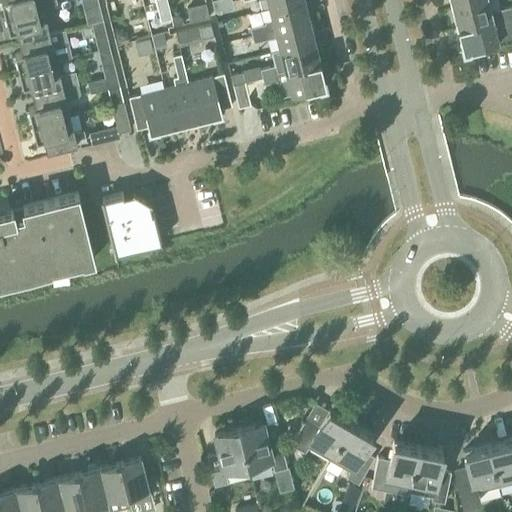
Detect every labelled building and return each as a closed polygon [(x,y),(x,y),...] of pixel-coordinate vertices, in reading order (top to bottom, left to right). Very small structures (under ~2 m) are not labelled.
[(1,0),(6,15),(42,6),(58,2),(57,0),(1,0)] [(305,0),(299,0),(270,7),(273,18),(265,20),(265,23),(250,27),(252,34),(268,30),(275,28),(310,20),(305,0)] [(478,0),(453,6),(458,27),(493,19),(511,13),(511,5),(498,9),(494,8),(491,9),(488,0),(478,0)] [(18,29),(21,40),(49,33),(42,6),(6,15),(10,31),(18,29)] [(92,22),(104,19),(101,8),(89,11),(92,22)] [(502,25),(511,22),(511,13),(493,19),(458,27),(464,50),(499,41),(495,28),(499,28),(502,25)] [(218,19),(220,42),(239,41),(237,17),(218,19)] [(104,19),(92,22),(95,34),(106,31),(104,19)] [(310,20),(275,28),(281,49),(315,41),(310,20)] [(200,26),(203,37),(214,34),(211,23),(200,26)] [(180,43),(203,37),(200,26),(177,31),(180,43)] [(15,53),(19,69),(56,60),(73,56),(66,28),(49,33),(21,40),(24,51),(15,53)] [(270,38),(268,30),(252,34),(254,42),(270,38)] [(152,52),(148,37),(132,41),(136,55),(152,52)] [(277,64),(261,68),(263,76),(286,70),(321,62),(315,41),(281,49),(273,51),(276,62),(277,64)] [(176,85),(165,87),(175,126),(198,120),(189,81),(182,53),(173,55),(178,76),(174,77),(176,85)] [(32,83),(34,94),(63,87),(78,83),(76,75),(72,73),(60,76),(56,60),(19,69),(23,85),(32,83)] [(106,76),(117,73),(114,62),(103,65),(106,76)] [(278,80),(281,95),(292,93),(326,84),(321,62),(263,76),(265,84),(278,80)] [(231,74),(233,83),(245,80),(243,71),(231,74)] [(189,81),(198,120),(223,114),(221,108),(232,105),(224,72),(189,81)] [(117,73),(106,76),(108,88),(120,85),(117,73)] [(251,104),(245,80),(233,83),(239,107),(251,104)] [(29,107),(33,124),(69,114),(66,99),(78,96),(80,92),(78,83),(63,87),(34,94),(37,105),(29,107)] [(150,132),(175,126),(165,87),(129,96),(137,129),(149,126),(150,132)] [(119,131),(131,128),(124,101),(112,104),(119,131)] [(69,114),(33,124),(37,140),(45,137),(48,149),(87,140),(85,131),(81,128),(80,129),(79,128),(73,130),(69,114)] [(151,201),(151,202),(152,201),(146,197),(148,195),(141,190),(139,193),(133,190),(132,191),(133,191),(133,192),(124,194),(123,192),(101,198),(115,252),(162,240),(154,210),(153,211),(150,202),(151,201)] [(79,191),(0,211),(0,281),(51,269),(52,272),(69,270),(85,264),(84,260),(95,258),(94,253),(79,191)] [(268,402),(271,414),(294,410),(292,397),(268,402)] [(329,458),(351,420),(329,408),(320,424),(307,416),(291,443),(305,452),(309,446),(329,458)] [(351,420),(329,458),(330,459),(350,470),(347,476),(359,483),(375,455),(364,449),(373,433),(351,420)] [(239,427),(250,470),(273,464),(275,470),(288,467),(280,436),(268,439),(264,421),(239,427)] [(227,476),(250,470),(239,427),(215,433),(219,451),(207,454),(215,485),(228,482),(227,476)] [(500,486),(511,482),(511,437),(489,443),(500,486)] [(408,494),(419,445),(394,440),(390,458),(378,455),(372,487),(408,494)] [(477,491),(500,486),(489,443),(465,449),(469,466),(456,469),(464,502),(479,498),(477,491)] [(419,445),(408,494),(409,494),(409,493),(432,497),(432,499),(445,502),(452,471),(439,468),(443,450),(419,445)] [(120,461),(130,501),(152,495),(142,455),(120,461)] [(130,501),(120,461),(99,466),(107,498),(128,493),(130,501)] [(102,511),(110,510),(107,498),(99,466),(78,471),(86,504),(88,511),(102,511)] [(65,509),(86,504),(78,471),(57,477),(65,509)] [(53,511),(65,509),(57,477),(36,482),(43,511),(53,511)] [(15,487),(21,511),(43,511),(36,482),(15,487)] [(0,511),(21,511),(15,487),(0,490),(0,511)]
